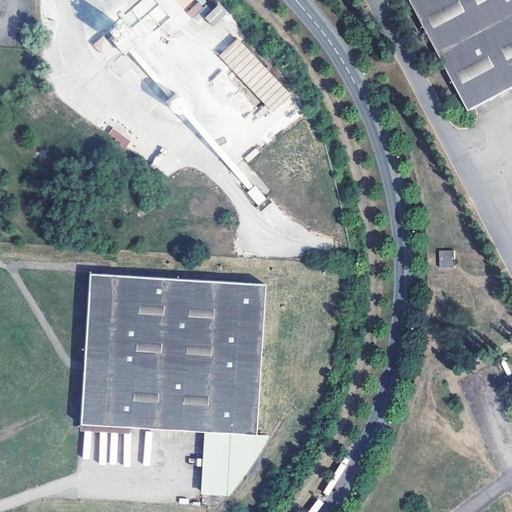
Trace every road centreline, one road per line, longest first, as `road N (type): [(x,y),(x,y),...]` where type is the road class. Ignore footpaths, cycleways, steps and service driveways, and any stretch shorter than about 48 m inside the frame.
road 1 (track): [(253,0),(303,57),(337,120),(361,193),(373,280),(354,386),(291,511)]
road 2 (unclassified): [(295,0),(365,104),(401,240),(402,308),(391,371),(356,465),(328,511)]
